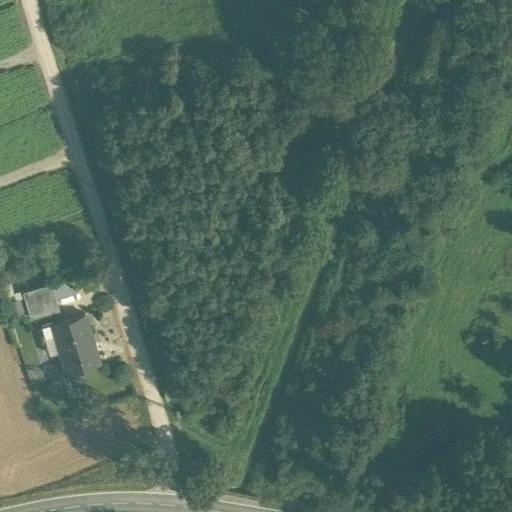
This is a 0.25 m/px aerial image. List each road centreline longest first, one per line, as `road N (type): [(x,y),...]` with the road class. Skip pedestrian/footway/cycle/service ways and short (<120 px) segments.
road 1 (track): [(168,505),(170,464),(29,0)]
road 2 (secondary): [(217,511),(126,502),(45,511)]
